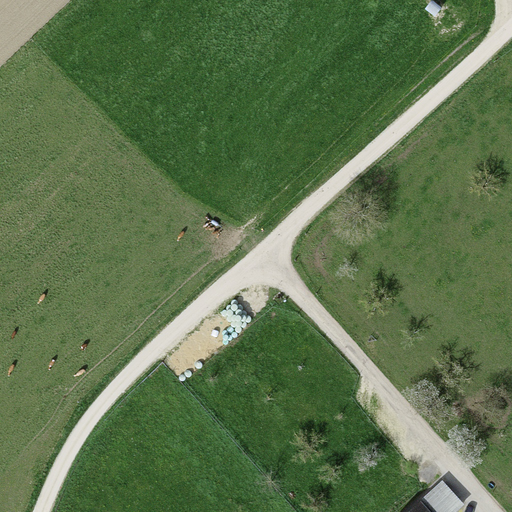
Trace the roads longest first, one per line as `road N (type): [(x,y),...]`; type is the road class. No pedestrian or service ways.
road 1 (track): [(511,23),(145,352),(65,445),(40,511)]
road 2 (track): [(261,247),(498,511)]
